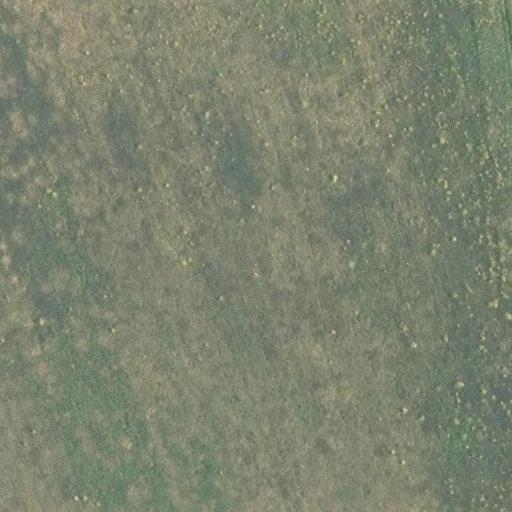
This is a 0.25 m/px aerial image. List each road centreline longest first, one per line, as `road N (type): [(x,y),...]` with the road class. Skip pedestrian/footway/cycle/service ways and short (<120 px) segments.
road 1 (residential): [(397,0),(429,132),(446,288),(440,511)]
road 2 (residential): [(178,214),(194,353),(182,511)]
road 3 (residential): [(0,264),(178,214)]
